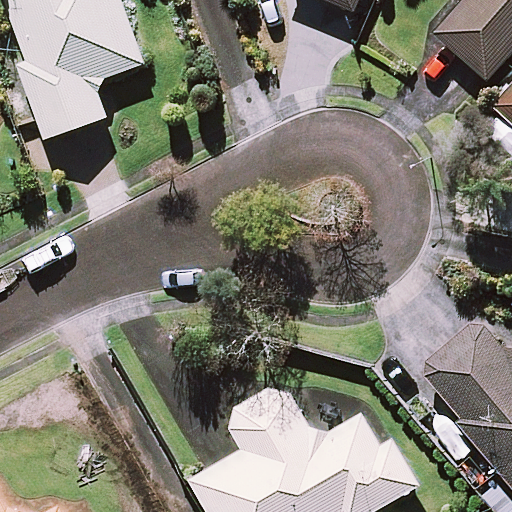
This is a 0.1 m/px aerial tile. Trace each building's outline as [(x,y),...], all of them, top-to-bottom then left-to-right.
[(9,0),(30,58),(21,61),(48,134),(108,113),(96,78),(145,60),(123,0),(9,0)] [(330,0),(355,11),(360,0),(330,0)] [(511,48),(511,0),(458,0),(434,28),(488,76),(511,48)] [(511,83),(495,102),(511,117),(511,83)] [(511,345),(506,345),(481,315),(422,365),(464,414),(458,419),(511,482),(511,345)] [(318,437),(285,379),(228,411),(248,446),(193,477),(212,511),(367,511),(418,483),(392,437),(381,444),(363,412),(318,437)] [(47,511),(14,511),(0,483),(0,511),(65,511),(62,505),(47,511)]
